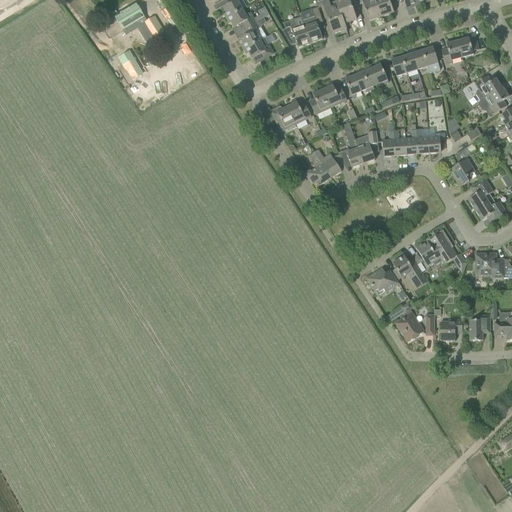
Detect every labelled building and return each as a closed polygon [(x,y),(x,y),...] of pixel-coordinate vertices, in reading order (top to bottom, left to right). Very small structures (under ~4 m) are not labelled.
[(224,15),(226,19),(243,10),(237,0),(224,0),(222,1),(225,6),(222,8),(226,14),(224,15)] [(335,3),(338,8),(344,25),(356,21),(353,11),(358,9),(354,0),(342,0),(335,3)] [(381,18),(375,0),(369,3),(367,0),(361,0),(366,13),(369,22),(381,18)] [(376,0),(375,0),(381,18),(394,14),(388,0),(376,0)] [(402,0),(406,9),(417,5),(415,0),(402,0)] [(344,25),(338,8),(331,11),(328,3),(322,4),(330,25),(333,35),(346,30),(344,25)] [(163,32),(154,18),(147,23),(144,19),(136,5),(125,12),(124,11),(115,17),(120,26),(123,30),(137,21),(141,27),(144,25),(153,38),(163,32)] [(321,17),(318,9),(318,8),(312,10),(315,19),(321,17)] [(242,24),(245,30),(256,23),(250,14),(246,16),(243,10),(226,19),(228,24),(231,22),(234,28),(242,24)] [(310,44),(304,27),(302,22),(296,24),(294,21),(283,24),(287,36),(293,34),(298,49),(310,44)] [(241,46),(244,51),(265,39),(266,38),(260,29),(259,29),(256,23),(245,30),(248,35),(240,39),(243,45),(241,46)] [(316,23),(304,27),(310,44),(322,40),(319,31),(316,23)] [(462,41),(458,42),(462,58),(473,56),(472,52),(478,51),(474,35),(462,38),(462,41)] [(265,39),(244,51),(246,55),(248,54),(252,60),(255,65),(273,55),(265,39)] [(462,58),(458,42),(453,43),(452,41),(446,43),(447,50),(441,51),(444,66),(451,64),(450,62),(462,58)] [(423,51),(427,68),(429,75),(439,72),(437,65),(438,65),(432,46),(427,47),(428,50),(423,51)] [(416,51),(411,53),(417,71),(427,68),(423,51),(417,53),(416,51)] [(123,68),(118,71),(127,85),(143,75),(129,52),(118,59),(123,68)] [(407,56),(402,58),(407,75),(417,71),(411,53),(406,54),(407,56)] [(407,75),(402,58),(396,60),(396,57),(390,59),(396,78),(407,75)] [(375,68),(372,69),(379,86),(385,84),(385,86),(389,84),(380,63),(374,66),(375,68)] [(367,69),(362,71),(371,92),(374,90),(374,88),(379,86),(372,69),(368,71),(367,69)] [(358,75),(354,77),(361,94),(367,91),(367,93),(371,92),(362,71),(357,73),(358,75)] [(361,94),(354,77),(350,78),(349,76),(344,78),(353,99),(357,98),(356,96),(361,94)] [(477,98),(480,103),(503,88),(500,84),(499,85),(496,79),(491,82),(487,77),(475,85),(478,91),(477,92),(476,94),(476,95),(476,96),(477,98)] [(327,89),(323,91),(330,107),(339,103),(340,105),(347,102),(341,88),(335,90),(332,84),(326,86),(327,89)] [(480,103),(478,104),(482,112),(486,113),(489,118),(493,115),(494,116),(498,113),(506,107),(503,102),(509,98),(505,92),(506,91),(504,87),(503,88),(480,103)] [(330,107),(323,91),(318,93),(317,90),(312,93),(315,100),(309,102),(315,116),(322,113),(321,111),(330,107)] [(291,106),(287,108),(296,126),(311,118),(304,105),(299,107),(296,101),(290,104),(291,106)] [(296,126),(287,108),(283,110),(281,108),(270,114),(273,118),(269,120),(279,135),(284,132),(287,131),(288,133),(296,129),(296,126)] [(502,123),(504,127),(511,122),(511,108),(507,112),(500,117),(503,122),(502,123)] [(353,110),(348,112),(352,121),(358,119),(353,110)] [(467,135),(471,142),(480,136),(476,129),(467,135)] [(412,140),(405,141),(406,156),(417,156),(415,131),(411,131),(412,140)] [(420,131),(415,131),(417,156),(429,155),(428,139),(420,139),(420,131)] [(352,132),(345,134),(351,152),(346,154),(348,160),(352,169),(363,165),(355,141),(352,132)] [(397,132),(393,133),(395,157),(406,156),(405,141),(398,141),(397,132)] [(456,132),(450,135),(455,143),(461,139),(456,132)] [(395,157),(393,133),(389,133),(390,142),(382,142),(383,158),(395,157)] [(435,138),(428,139),(429,155),(441,154),(440,141),(444,140),(444,134),(434,135),(435,138)] [(359,140),(355,141),(363,165),(375,161),(371,151),(369,145),(362,148),(359,140)] [(461,152),(455,155),(460,162),(471,155),(466,149),(461,152)] [(317,152),(314,154),(317,158),(318,160),(330,180),(341,173),(336,164),(332,159),(325,163),(320,156),(317,152)] [(304,174),(311,186),(317,182),(320,187),(330,180),(318,160),(312,163),(314,167),(315,168),(316,169),(310,173),(310,172),(309,171),(304,174)] [(467,177),(475,173),(467,160),(449,171),(460,188),(469,183),(467,179),(468,178),(467,177)] [(467,201),(474,212),(488,203),(485,198),(493,193),(485,180),(472,188),(476,195),(467,201)] [(488,203),(474,212),(481,222),(490,216),(494,223),(507,215),(502,207),(499,203),(495,205),(492,200),(488,203)] [(435,236),(436,237),(430,241),(431,242),(428,244),(427,243),(422,246),(421,245),(415,248),(420,257),(423,260),(421,261),(425,267),(433,263),(433,264),(442,259),(445,265),(448,263),(452,261),(462,276),(466,264),(460,255),(457,257),(449,245),(450,244),(442,231),(435,236)] [(511,279),(511,270),(507,261),(497,261),(496,255),(492,255),(477,255),(475,255),(475,264),(475,274),(475,276),(496,276),(496,279),(501,279),(501,280),(511,279)] [(412,282),(417,290),(427,283),(413,260),(412,260),(408,263),(404,256),(392,264),(401,279),(408,275),(412,282)] [(398,285),(390,272),(385,275),(382,270),(367,280),(377,295),(389,287),(390,290),(398,285)] [(401,309),(405,315),(412,309),(408,303),(401,309)] [(506,323),(494,323),(494,326),(494,336),(507,335),(507,341),(511,341),(511,311),(510,314),(510,320),(506,320),(506,323)] [(396,324),(408,343),(423,333),(418,325),(411,315),(404,319),(396,324)] [(490,334),(490,324),(489,317),(477,317),(477,322),(469,322),(469,332),(470,342),(482,342),(482,334),(489,334),(490,334)] [(440,323),(440,332),(440,342),(455,342),(455,335),(456,333),(462,333),(462,325),(461,320),(448,320),(448,322),(440,323)] [(511,436),(500,444),(505,451),(511,446),(511,436)]
